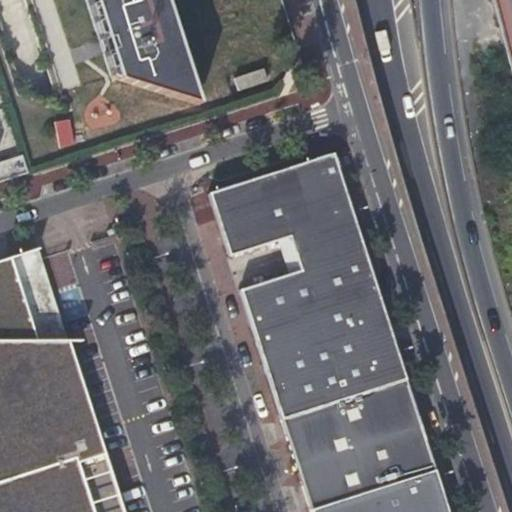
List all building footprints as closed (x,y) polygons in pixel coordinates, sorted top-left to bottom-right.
[(83,0),(109,79),(198,106),(164,0),(83,0)] [(239,91),(269,82),(265,70),(235,78),(239,91)] [(54,122),(58,148),(74,146),(70,120),(54,122)] [(0,182),(27,174),(21,156),(0,163),(0,182)] [(404,381),(335,168),(333,165),(329,164),(327,164),(324,165),(321,168),(316,166),(309,165),(301,165),(295,166),(207,195),(228,258),(288,239),(299,272),(239,292),(280,421),(404,381)] [(38,249),(0,261),(0,310),(23,303),(36,342),(67,342),(42,261),(41,259),(38,249)] [(0,310),(0,511),(122,511),(110,475),(104,477),(97,457),(104,455),(67,342),(36,342),(23,303),(0,310)] [(280,421),(301,486),(309,511),(433,471),(404,381),(280,421)] [(445,511),(433,471),(309,511),(445,511)]
